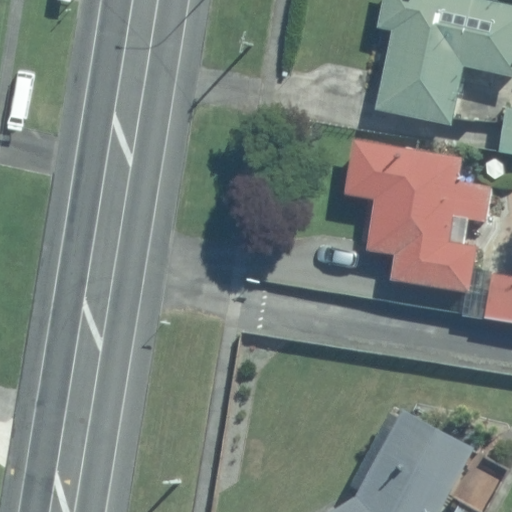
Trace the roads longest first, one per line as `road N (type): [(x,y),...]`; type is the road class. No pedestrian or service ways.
road 1 (residential): [(511,344),(91,285)]
road 2 (secondary): [(91,285),(137,0)]
road 3 (secondary): [(59,511),(91,285)]
